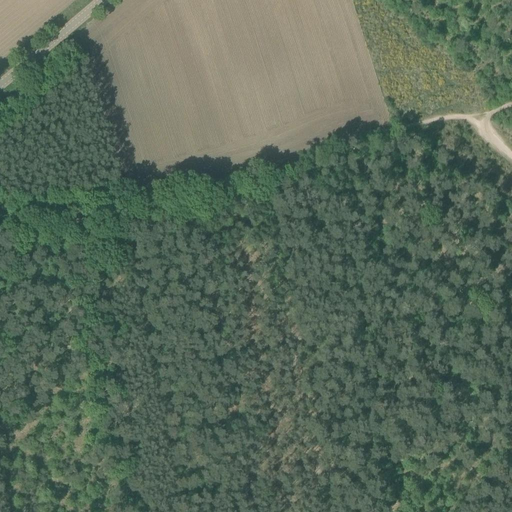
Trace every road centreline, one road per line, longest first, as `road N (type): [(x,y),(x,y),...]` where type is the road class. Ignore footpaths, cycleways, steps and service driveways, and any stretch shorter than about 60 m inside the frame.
road 1 (track): [(0,222),(262,176),(340,138),(483,112)]
road 2 (tertiary): [(0,84),(102,0)]
